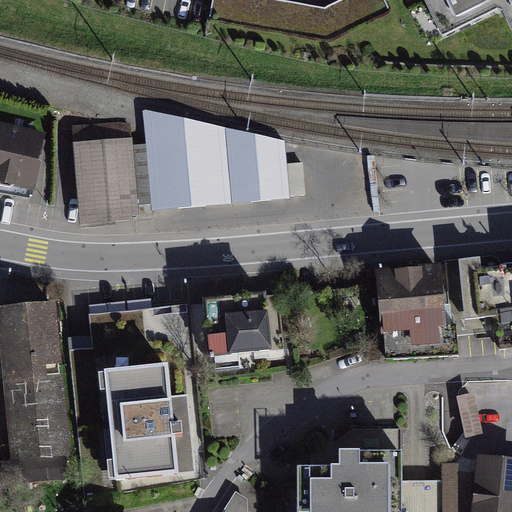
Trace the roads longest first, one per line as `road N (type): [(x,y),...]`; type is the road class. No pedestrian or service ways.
road 1 (residential): [(511,228),(131,260),(3,244)]
road 2 (residential): [(201,511),(238,458),(294,415),(389,372),(511,366)]
